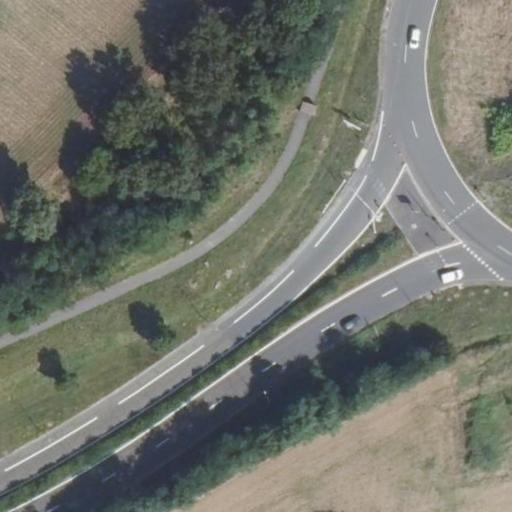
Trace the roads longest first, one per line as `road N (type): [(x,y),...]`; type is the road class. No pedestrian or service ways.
road 1 (primary): [(408,100),(377,184),(299,278),(109,417),(0,480)]
road 2 (primary): [(39,511),(333,321),(498,248)]
road 3 (primary): [(408,100),(438,183),(498,248)]
